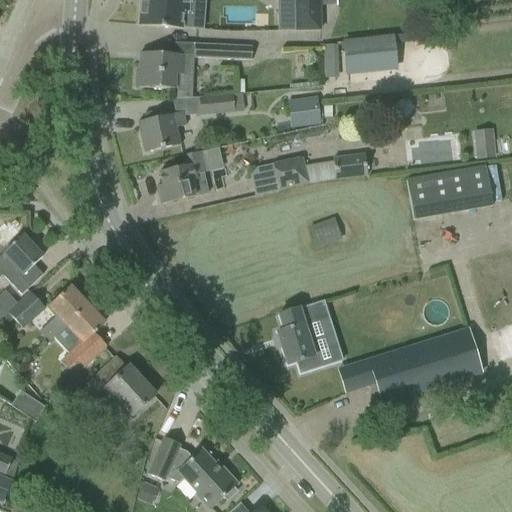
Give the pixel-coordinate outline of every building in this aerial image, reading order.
[(180,29),(182,2),(187,2),(187,0),(140,0),(138,26),(180,29)] [(294,0),(295,32),(319,31),(318,0),(294,0)] [(343,43),(347,75),(394,70),(391,38),(343,43)] [(193,45),(193,57),(193,59),(250,62),(251,47),(193,45)] [(172,90),(173,76),(184,77),(185,56),(139,54),(138,73),(135,73),(134,89),(172,90)] [(198,99),(198,101),(199,116),(242,112),(241,95),(198,99)] [(316,100),(289,104),(293,128),(319,124),(316,100)] [(396,103),(394,110),(397,116),(403,118),(409,115),(411,108),(408,102),(402,100),(396,103)] [(34,121),(41,123),(48,118),(48,110),(41,105),(34,107),(30,114),(34,121)] [(137,123),(144,154),(179,147),(175,129),(185,127),(182,114),(157,119),(156,113),(143,116),(144,122),(137,123)] [(492,136),(475,138),(477,160),(494,158),(492,136)] [(193,198),(207,195),(203,174),(204,174),(200,153),(183,157),(185,167),(159,173),(161,186),(156,187),(160,205),(193,198)] [(366,176),(364,156),(332,160),(334,180),(366,176)] [(272,164),(278,192),(306,185),(301,158),(272,164)] [(406,181),(413,220),(491,207),(484,168),(406,181)] [(340,238),(334,220),(309,229),(316,248),(340,238)] [(0,256),(0,277),(2,276),(12,286),(17,281),(26,290),(42,276),(33,266),(42,258),(21,236),(2,254),(2,255),(0,256)] [(48,341),(52,338),(87,306),(70,288),(48,308),(56,317),(40,332),(48,341)] [(3,318),(8,323),(14,318),(23,327),(44,309),(30,295),(9,313),(3,318)] [(324,367),(311,325),(328,319),(322,303),(298,311),(297,309),(278,315),(283,331),(276,333),(287,366),(296,364),(299,375),(324,367)] [(87,306),(52,338),(69,355),(61,363),(75,378),(91,363),(105,349),(93,336),(96,333),(95,332),(103,324),(87,306)] [(480,374),(467,330),(422,344),(424,350),(400,358),(402,365),(387,370),(385,362),(369,367),(381,404),(480,374)] [(83,388),(98,404),(109,394),(131,418),(154,396),(127,368),(125,369),(115,359),(83,388)] [(44,407),(20,392),(10,406),(35,422),(44,407)] [(186,453),(178,450),(179,446),(163,439),(147,475),(163,483),(165,479),(178,485),(183,480),(211,510),(223,498),(226,501),(235,493),(233,489),(237,486),(223,471),(220,473),(200,451),(191,459),(186,453)] [(0,473),(5,476),(11,461),(0,456),(0,473)] [(11,482),(0,477),(0,503),(2,504),(11,482)] [(137,501),(150,507),(156,492),(143,486),(137,501)]
